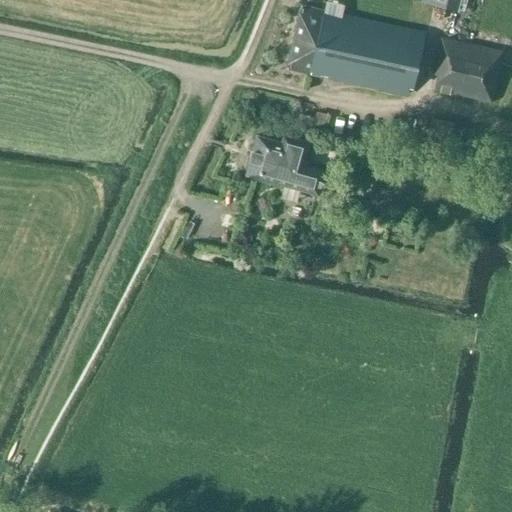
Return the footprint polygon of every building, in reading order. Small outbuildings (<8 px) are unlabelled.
[(460,0),(432,0),(431,7),(457,13),(460,0)] [(427,35),(301,5),(288,67),(287,70),(406,95),(410,78),(416,79),(427,35)] [(503,51),(446,38),(434,90),(491,104),(503,51)] [(297,128),(328,134),(332,114),(317,111),(316,116),(300,113),(297,128)] [(433,115),(428,137),(460,145),(461,140),(464,141),(466,132),(463,131),(463,130),(454,128),(456,121),(433,115)] [(300,190),(318,194),(324,172),(303,166),(309,142),(283,135),(281,142),(257,135),(246,175),(285,185),(281,198),(296,202),(300,190)] [(326,190),(322,205),(351,212),(355,197),(326,190)] [(389,213),(401,216),(403,206),(391,204),(389,213)]
